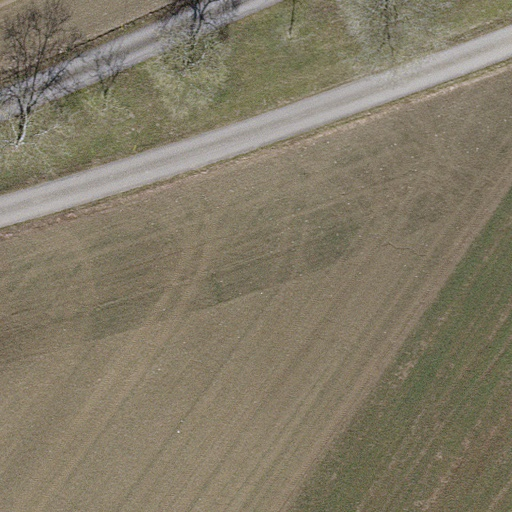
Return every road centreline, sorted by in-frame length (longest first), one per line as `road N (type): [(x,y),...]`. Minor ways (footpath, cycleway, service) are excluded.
road 1 (unclassified): [(0,235),(88,215),(511,70)]
road 2 (track): [(191,0),(0,85)]
